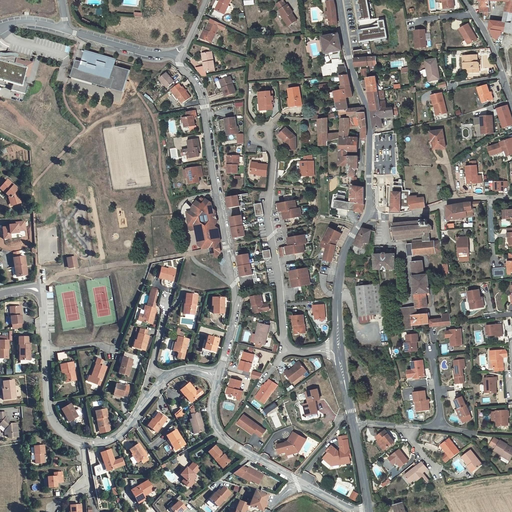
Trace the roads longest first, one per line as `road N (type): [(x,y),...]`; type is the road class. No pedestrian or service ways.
road 1 (unclassified): [(218,376),(235,296),(203,106),(176,54)]
road 2 (residential): [(338,348),(299,353),(283,338),(267,213),(273,156),(265,142)]
road 3 (tertiary): [(337,0),(366,107),(368,212)]
road 4 (unclassified): [(295,481),(217,432),(211,404),(218,376)]
road 5 (residential): [(511,198),(368,212)]
road 6 (tertiary): [(368,212),(340,271),(338,348)]
